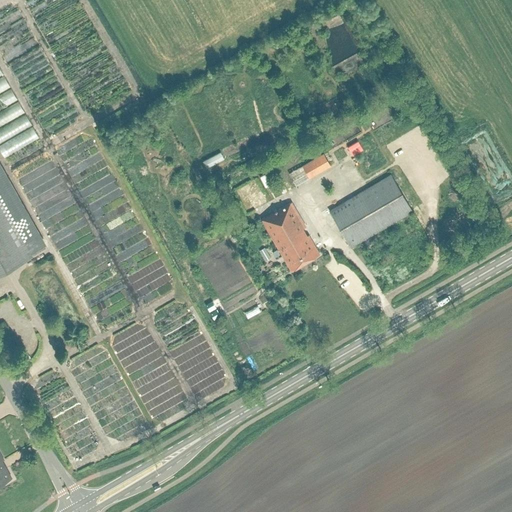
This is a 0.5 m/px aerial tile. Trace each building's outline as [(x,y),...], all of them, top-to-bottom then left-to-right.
[(9,85),(0,90),(0,104),(15,95),(9,85)] [(0,107),(0,121),(23,109),(17,98),(0,107)] [(24,111),(0,123),(0,129),(0,130),(0,129),(0,136),(8,132),(5,126),(18,119),(21,124),(29,120),(24,111)] [(0,150),(1,153),(38,136),(32,125),(0,139),(0,150)] [(324,153),(302,166),(289,173),(296,185),(331,165),(324,153)] [(0,270),(31,253),(45,244),(0,165),(0,270)] [(390,174),(329,210),(351,246),(411,210),(390,174)] [(246,178),(235,184),(247,205),(258,199),(246,178)] [(291,201),(261,219),(291,270),(320,253),(309,234),(307,235),(303,228),(306,226),(291,201)] [(270,257),(265,250),(261,252),(265,260),(270,257)] [(210,297),(202,301),(209,313),(216,309),(210,297)] [(0,483),(11,477),(1,460),(3,459),(0,454),(0,483)]
